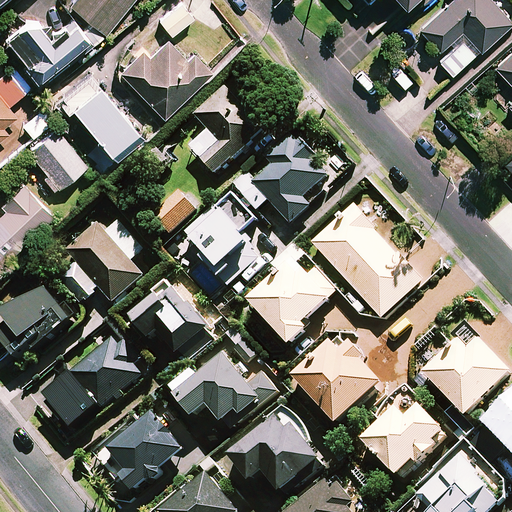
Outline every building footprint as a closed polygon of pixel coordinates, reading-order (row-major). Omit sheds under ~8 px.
[(39,86),(106,32),(132,0),(75,0),(72,4),(81,11),(52,34),(35,13),(6,37),(27,62),(23,66),(39,86)] [(193,16),(179,0),(178,0),(159,16),(172,33),(193,16)] [(511,19),(494,0),(448,0),(419,27),(442,52),(437,56),(452,72),(479,46),(481,48),(511,19)] [(187,57),(168,36),(150,53),(145,48),(122,70),(165,115),(213,70),(194,50),(187,57)] [(511,47),(495,64),(511,81),(511,98),(508,103),(511,106),(511,47)] [(25,91),(8,70),(0,76),(0,138),(7,133),(2,126),(17,114),(8,104),(25,91)] [(145,134),(102,81),(75,103),(119,156),(145,134)] [(267,131),(228,88),(197,115),(222,143),(204,159),(218,174),(267,131)] [(58,126),(30,148),(49,172),(44,176),(55,190),(87,164),(58,126)] [(275,165),(263,176),(256,169),(238,186),(260,211),(272,200),(294,225),(313,207),(305,198),(332,174),(296,133),(268,158),(275,165)] [(177,160),(165,147),(151,160),(163,173),(177,160)] [(57,216),(26,181),(2,203),(7,209),(0,214),(0,266),(21,248),(57,216)] [(200,210),(183,191),(156,215),(174,234),(200,210)] [(259,221),(235,193),(191,231),(209,253),(205,257),(230,286),(253,266),(242,253),(254,243),(245,233),(259,221)] [(424,281),(355,207),(315,244),(385,318),(424,281)] [(117,226),(109,217),(70,251),(80,262),(65,275),(75,287),(81,282),(94,297),(104,289),(115,303),(146,277),(134,262),(147,250),(122,221),(117,226)] [(273,266),(283,277),(255,302),(293,344),(310,329),(306,324),(340,292),(318,268),(311,275),(299,262),(306,255),(296,244),(273,266)] [(77,319),(44,280),(5,312),(15,323),(1,334),(20,357),(35,345),(39,350),(77,319)] [(164,331),(188,362),(220,337),(174,280),(133,313),(154,339),(164,331)] [(511,374),(511,369),(473,330),(428,373),(470,416),(511,374)] [(366,357),(347,335),(299,379),(340,423),(385,383),(364,360),(366,357)] [(148,370),(121,336),(47,396),(75,430),(148,370)] [(259,356),(246,339),(235,348),(249,364),(259,356)] [(212,405),(230,427),(263,401),(265,404),(280,393),(267,375),(254,385),(225,349),(175,388),(197,416),(212,405)] [(449,435),(423,405),(410,417),(401,407),(366,438),(401,477),(449,435)] [(511,409),(497,423),(511,439),(511,409)] [(189,448),(159,412),(113,448),(129,469),(124,473),(137,490),(189,448)] [(288,498),(330,465),(298,424),(291,429),(281,417),(232,455),(254,483),(268,472),(288,498)] [(510,447),(491,425),(472,443),(491,464),(510,447)] [(492,484),(463,454),(417,498),(420,501),(408,511),(489,511),(501,501),(488,487),(492,484)] [(243,511),(244,511),(211,472),(162,511),(243,511)] [(352,498),(333,476),(289,511),(357,511),(348,501),(352,498)]
